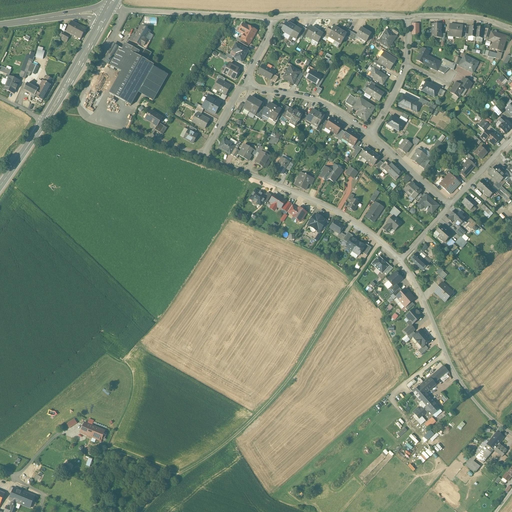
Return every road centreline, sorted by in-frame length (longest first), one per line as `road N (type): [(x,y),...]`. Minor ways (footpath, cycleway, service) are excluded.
road 1 (residential): [(126,9),(78,102),(81,116),(203,155)]
road 2 (residential): [(203,155),(340,213),(398,259)]
road 3 (residential): [(398,259),(450,367),(479,408),(511,433)]
road 4 (primary): [(0,184),(107,9)]
road 5 (residential): [(271,18),(126,9)]
road 6 (residential): [(243,85),(326,105),(369,134)]
road 7 (residential): [(405,16),(271,18)]
